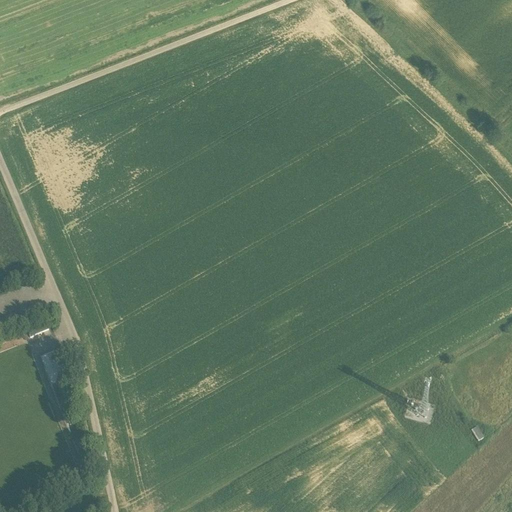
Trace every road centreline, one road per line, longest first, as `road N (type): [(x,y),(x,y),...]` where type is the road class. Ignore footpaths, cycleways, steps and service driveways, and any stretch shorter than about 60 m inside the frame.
road 1 (track): [(176,511),(511,320)]
road 2 (track): [(0,117),(298,0)]
road 3 (track): [(347,0),(511,157)]
